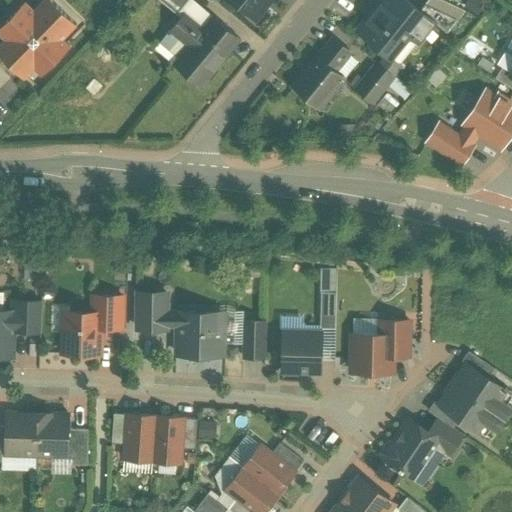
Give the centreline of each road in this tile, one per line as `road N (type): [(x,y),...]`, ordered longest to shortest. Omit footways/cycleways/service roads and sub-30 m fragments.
road 1 (residential): [(377,410),(167,387),(0,386)]
road 2 (secondary): [(486,225),(384,201),(187,177)]
road 3 (secondary): [(187,177),(0,173)]
road 4 (residential): [(322,0),(206,141)]
road 5 (residential): [(301,511),(377,410)]
